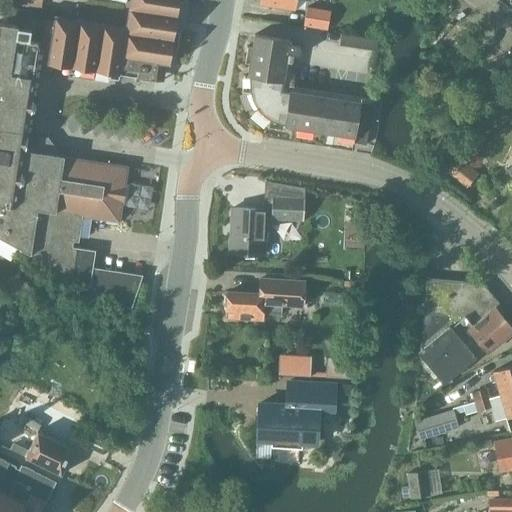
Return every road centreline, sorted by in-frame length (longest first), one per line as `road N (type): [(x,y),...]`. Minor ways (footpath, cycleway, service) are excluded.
road 1 (tertiary): [(118,511),(153,440),(193,164)]
road 2 (residential): [(203,107),(68,85),(52,93),(47,133),(56,143),(193,164)]
road 3 (residential): [(511,272),(464,224),(404,188),(350,170),(204,145)]
